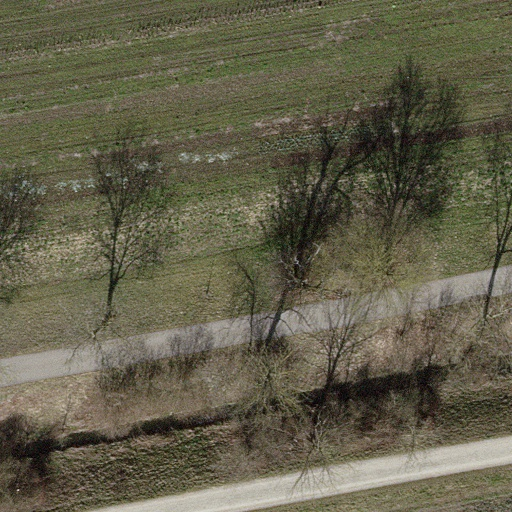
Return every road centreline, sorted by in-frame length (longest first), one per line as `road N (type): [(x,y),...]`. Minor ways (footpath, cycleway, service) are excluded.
road 1 (track): [(0,368),(511,276)]
road 2 (track): [(511,453),(190,511)]
